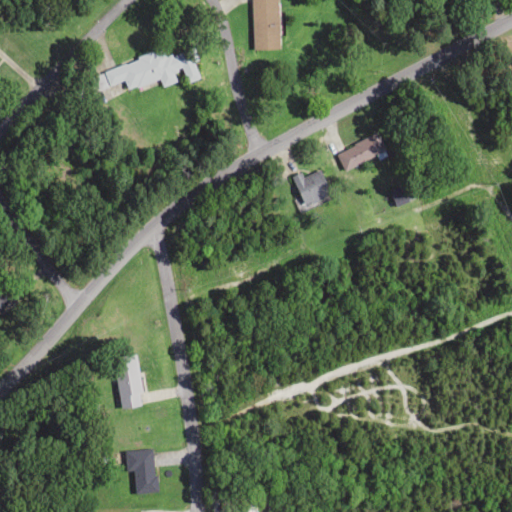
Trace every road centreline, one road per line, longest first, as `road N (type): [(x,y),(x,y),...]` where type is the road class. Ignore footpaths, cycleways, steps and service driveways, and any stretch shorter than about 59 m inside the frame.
road 1 (residential): [(0,385),(169,219),(255,153),(511,17)]
road 2 (residential): [(77,303),(0,179),(6,132),(73,54),(171,0),(223,18),(255,153)]
road 3 (residential): [(212,511),(203,384),(169,219)]
